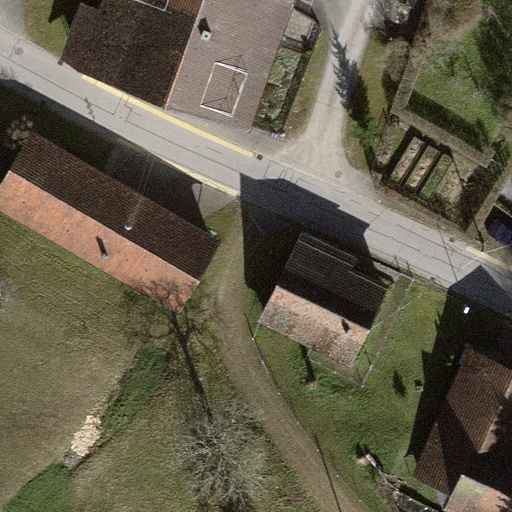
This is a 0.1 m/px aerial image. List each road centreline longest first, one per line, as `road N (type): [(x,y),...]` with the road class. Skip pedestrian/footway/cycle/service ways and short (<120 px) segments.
road 1 (residential): [(0,59),(279,209),(315,209),(511,312)]
road 2 (track): [(357,511),(270,418),(236,357),(235,307),(279,209)]
road 3 (track): [(369,0),(315,209)]
